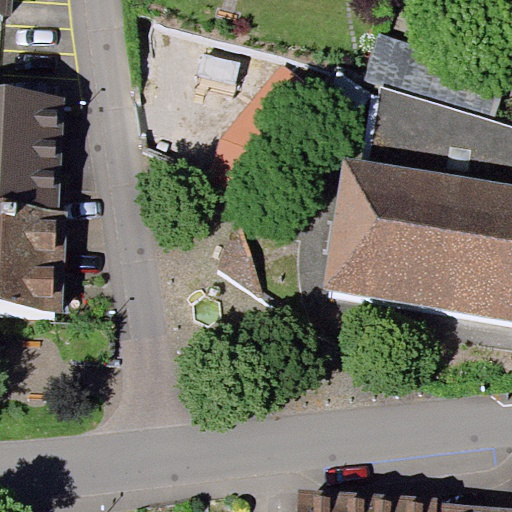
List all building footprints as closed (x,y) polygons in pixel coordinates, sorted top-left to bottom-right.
[(484,121),(494,86),(379,51),(368,85),(484,121)] [(248,187),(257,166),(306,104),(278,81),(221,151),(214,173),(248,187)] [(511,136),(375,93),(360,185),(343,183),(324,299),(511,329),(511,136)] [(0,223),(47,225),(52,115),(0,112),(0,223)] [(54,225),(47,225),(0,223),(0,321),(50,324),(54,225)]
